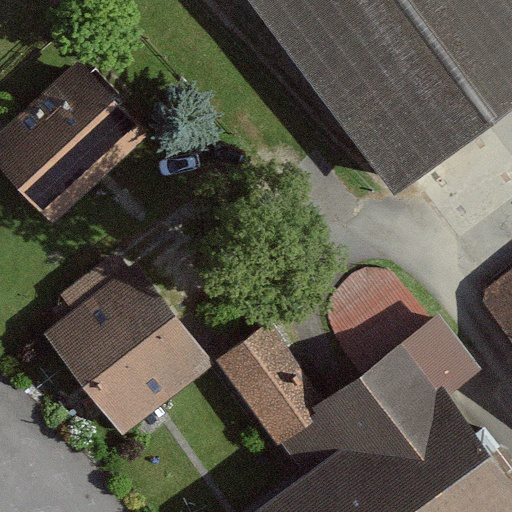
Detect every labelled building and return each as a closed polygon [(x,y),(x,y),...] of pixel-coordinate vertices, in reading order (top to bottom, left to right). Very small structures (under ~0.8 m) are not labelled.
[(511,0),(267,0),(403,179),(511,97),(511,0)] [(109,153),(138,127),(87,73),(62,96),(54,88),(0,138),(0,154),(54,212),(82,185),(69,171),(99,143),(109,153)] [(260,511),(511,511),(511,483),(439,385),(473,360),(440,316),(432,322),(396,275),(378,268),(359,269),(342,279),(331,292),(326,308),(327,325),(363,374),(326,401),(267,323),(226,353),(315,472),(260,511)] [(136,271),(57,330),(124,419),(202,360),(136,271)] [(511,273),(488,292),(511,327),(511,273)]
